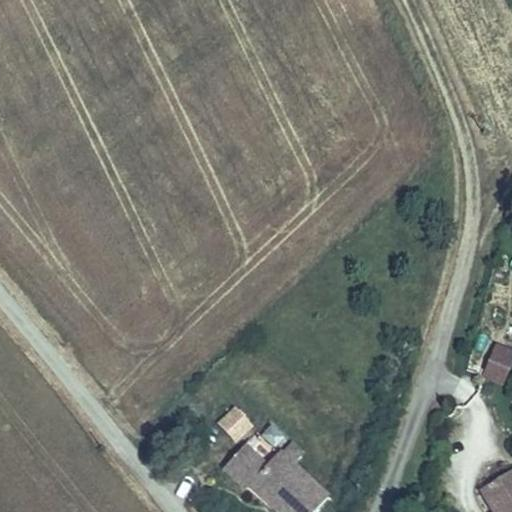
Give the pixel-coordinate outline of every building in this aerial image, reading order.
[(511,347),(492,339),(478,375),(501,384),(511,357),(511,347)] [(233,441),(252,424),(233,403),(214,419),(233,441)] [(235,491),(240,487),(260,469),(240,449),(216,470),(235,491)] [(260,469),(240,487),(264,511),(311,511),(318,506),(273,457),(260,469)] [(511,511),(511,475),(482,494),(492,511),(511,511)]
